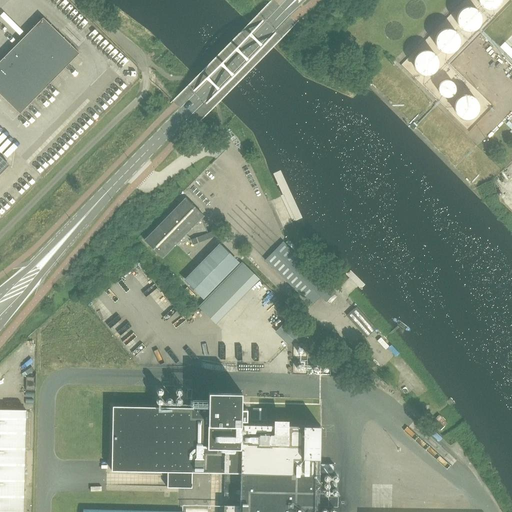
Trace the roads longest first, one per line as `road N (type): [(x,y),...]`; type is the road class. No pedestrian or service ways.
road 1 (primary): [(122,176),(295,0)]
road 2 (unclassified): [(141,59),(135,101),(0,236)]
road 3 (primary): [(0,322),(122,176)]
road 4 (primary): [(122,176),(0,292)]
